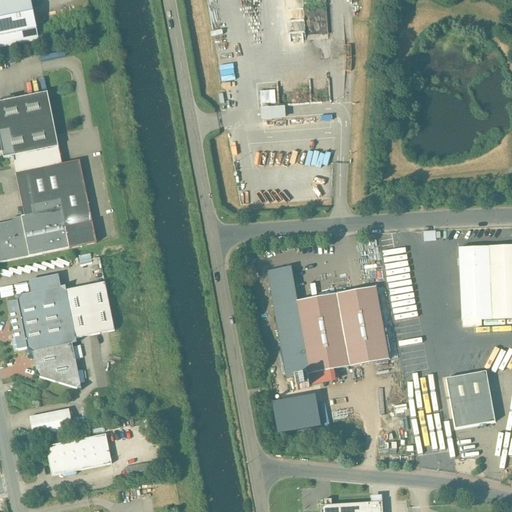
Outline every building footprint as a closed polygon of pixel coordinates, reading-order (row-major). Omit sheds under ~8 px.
[(0,0),(0,48),(39,41),(29,0),(0,0)] [(272,91),(261,91),(261,105),(272,105),(272,91)] [(58,148),(48,93),(0,102),(0,153),(3,153),(4,159),(58,148)] [(286,107),(261,108),(262,120),(286,119),(286,107)] [(80,161),(25,172),(30,195),(20,197),(24,217),(11,220),(12,224),(0,226),(0,263),(97,244),(80,161)] [(511,247),(461,249),(463,321),(511,319),(511,247)] [(392,360),(378,286),(298,300),(292,265),(267,270),(287,379),(295,378),(297,390),(340,383),(338,370),(392,360)] [(77,344),(76,339),(115,331),(105,284),(66,292),(65,287),(17,297),(17,302),(8,304),(15,340),(14,340),(16,350),(17,350),(18,351),(27,349),(28,354),(33,353),(37,372),(35,377),(82,391),(72,345),(77,344)] [(489,373),(447,380),(456,432),(498,424),(489,373)] [(376,408),(386,410),(393,384),(383,382),(376,408)] [(274,412),(278,435),(321,427),(317,404),(274,412)] [(69,410),(30,418),(34,438),(73,430),(69,410)] [(106,435),(46,448),(52,477),(62,475),(63,476),(64,478),(76,475),(77,473),(77,472),(112,465),(106,435)] [(131,467),(113,471),(115,483),(133,479),(131,467)] [(380,511),(381,503),(321,506),(321,511),(380,511)]
